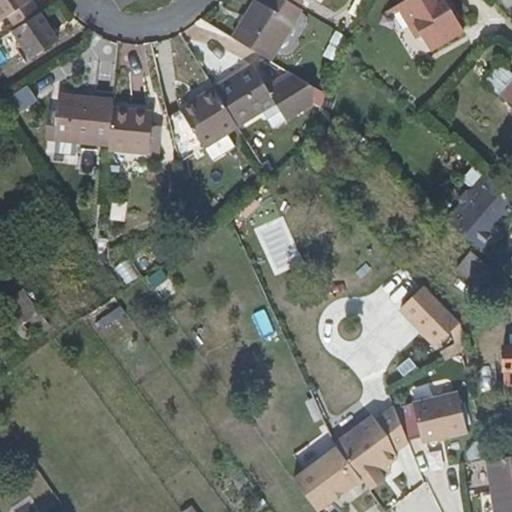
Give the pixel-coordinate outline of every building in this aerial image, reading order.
[(16,30),(41,14),(31,0),(0,0),(0,19),(6,16),(16,30)] [(255,0),(253,0),(231,38),(271,63),(302,10),(284,0),(263,0),(262,3),(255,0)] [(403,0),(396,4),(409,26),(416,22),(423,34),(421,36),(430,50),(461,30),(455,19),(460,15),(450,0),(403,0)] [(58,41),(41,14),(16,30),(13,32),(31,58),(58,41)] [(416,22),(409,26),(417,38),(421,36),(423,34),(416,22)] [(482,80),(499,62),(486,51),(469,70),(482,80)] [(511,107),(511,73),(499,62),(482,80),(511,107)] [(252,63),(213,87),(238,128),(276,105),(285,120),(313,102),(312,87),(288,73),(265,86),(263,82),(252,63)] [(283,70),(263,82),(265,86),(288,73),(283,70)] [(1,98),(14,120),(39,106),(26,84),(1,98)] [(238,128),(213,87),(179,109),(203,148),(238,128)] [(110,146),(114,107),(115,99),(58,94),(55,140),(110,146)] [(110,146),(110,150),(148,154),(152,111),(114,107),(110,146)] [(483,251),(496,234),(493,231),(511,204),(511,198),(485,175),(472,191),(466,191),(460,198),(459,205),(446,220),(483,251)] [(496,234),(511,212),(511,204),(493,231),(496,234)] [(498,275),(480,259),(464,278),(482,294),(498,275)] [(460,322),(426,286),(402,308),(437,344),(460,322)] [(40,312),(23,290),(0,306),(0,307),(16,329),(40,312)] [(404,319),(385,327),(395,349),(414,341),(404,319)] [(37,329),(33,323),(18,333),(24,339),(37,329)] [(511,347),(502,348),(507,384),(511,383),(511,347)] [(437,385),(411,391),(414,403),(440,397),(437,385)] [(466,433),(457,394),(412,404),(421,444),(466,433)] [(406,444),(390,410),(376,420),(387,435),(390,444),(394,453),(406,444)] [(333,444),(336,448),(360,480),(368,491),(384,480),(378,472),(396,459),(394,453),(390,444),(387,435),(376,420),(372,415),(333,444)] [(336,448),(292,479),(315,511),(360,480),(336,448)] [(511,454),(488,459),(492,491),(511,488),(511,454)] [(511,511),(511,488),(492,491),(494,511),(511,511)] [(80,511),(74,503),(64,508),(66,511),(127,511),(118,497),(94,511),(80,511)]
